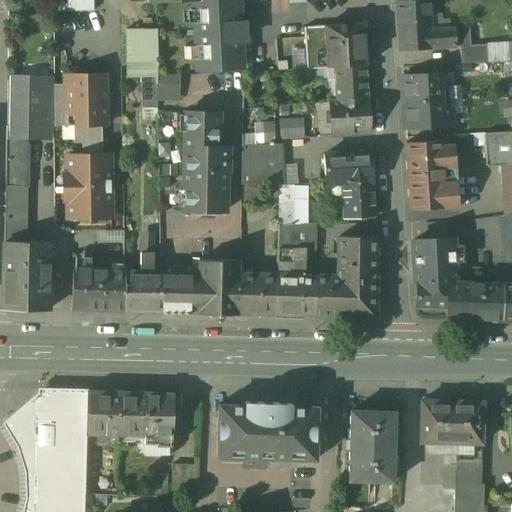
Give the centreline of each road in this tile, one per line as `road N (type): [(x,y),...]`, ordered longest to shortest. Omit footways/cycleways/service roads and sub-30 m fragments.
road 1 (secondary): [(399,359),(0,351)]
road 2 (residential): [(379,0),(399,359)]
